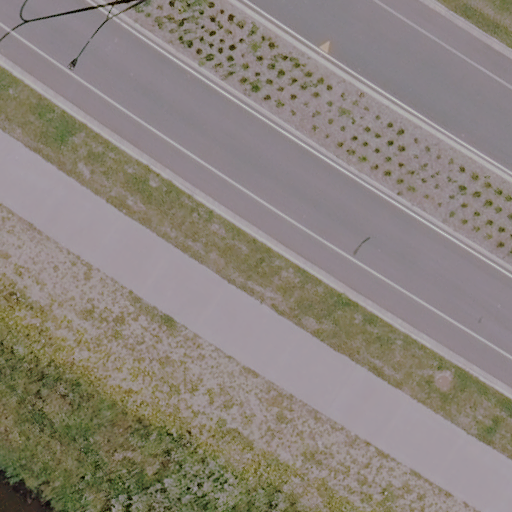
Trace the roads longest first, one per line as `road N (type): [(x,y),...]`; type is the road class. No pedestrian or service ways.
road 1 (secondary): [(511,324),(4,0)]
road 2 (secondary): [(333,0),(511,113)]
